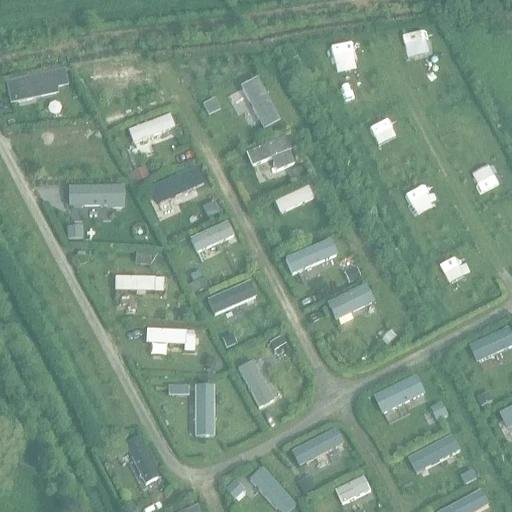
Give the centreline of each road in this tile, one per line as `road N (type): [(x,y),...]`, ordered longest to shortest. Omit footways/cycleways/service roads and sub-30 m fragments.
road 1 (unknown): [(176,81),(398,511)]
road 2 (track): [(91,511),(0,336)]
